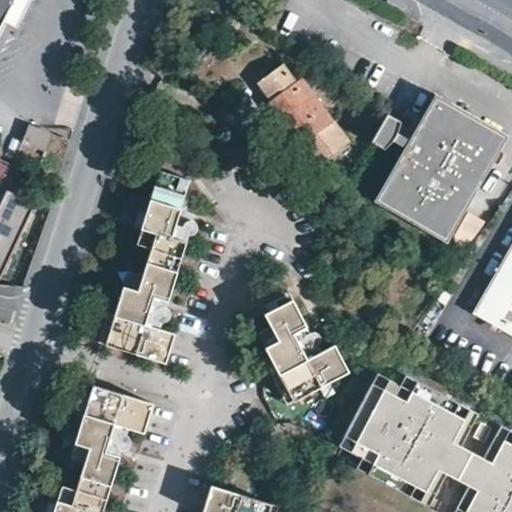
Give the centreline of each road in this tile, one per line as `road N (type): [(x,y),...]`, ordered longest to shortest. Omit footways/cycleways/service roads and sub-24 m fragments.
road 1 (residential): [(146,0),(43,319)]
road 2 (residential): [(43,319),(0,455)]
